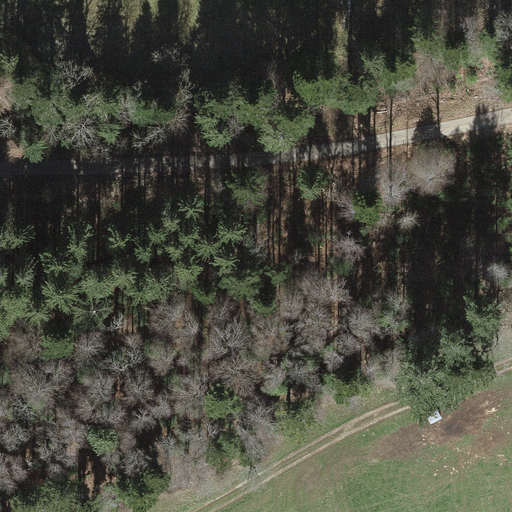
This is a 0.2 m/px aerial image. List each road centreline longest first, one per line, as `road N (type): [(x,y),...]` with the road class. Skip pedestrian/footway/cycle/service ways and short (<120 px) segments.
road 1 (track): [(0,169),(293,151),(511,108)]
road 2 (track): [(198,511),(390,409),(511,364)]
